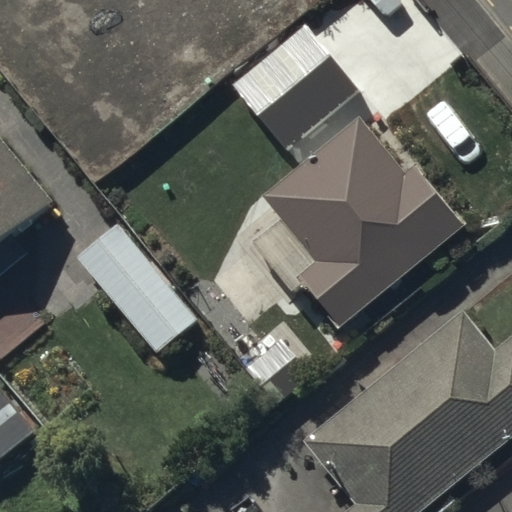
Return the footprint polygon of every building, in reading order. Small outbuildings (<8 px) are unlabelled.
[(146,126),(272,21),(254,0),(211,0),(153,49),(141,34),(99,70),(146,126)] [(339,325),(464,221),(416,162),(404,171),(359,116),(266,193),(304,239),(282,257),(339,325)] [(0,267),(24,248),(12,233),(51,202),(0,139),(0,267)] [(202,198),(151,240),(193,291),(244,249),(202,198)] [(120,221),(77,256),(155,351),(198,315),(120,221)] [(511,334),(496,348),(463,308),(304,439),(354,500),(339,511),(418,511),(511,436),(511,334)] [(0,460),(37,428),(0,386),(0,460)]
